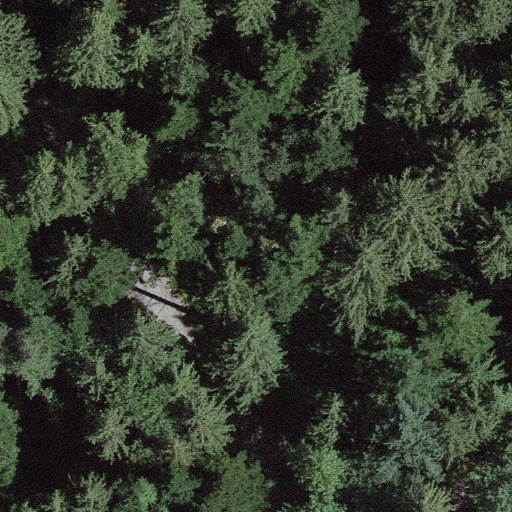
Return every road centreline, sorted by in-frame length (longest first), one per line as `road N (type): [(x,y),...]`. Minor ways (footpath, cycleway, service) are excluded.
road 1 (track): [(270,511),(229,425),(0,31)]
road 2 (track): [(433,508),(229,425)]
